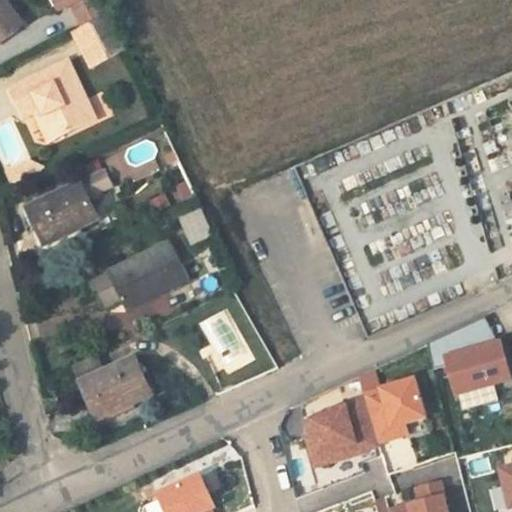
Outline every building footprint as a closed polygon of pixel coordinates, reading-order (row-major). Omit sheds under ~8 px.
[(44,0),(55,16),(66,8),(60,0),(44,0)] [(60,0),(66,8),(69,5),(83,31),(106,19),(97,0),(60,0)] [(0,2),(0,56),(27,37),(0,2)] [(83,31),(72,36),(90,73),(124,56),(106,19),(83,31)] [(103,124),(68,61),(8,93),(24,122),(40,114),(58,148),(103,124)] [(8,179),(14,191),(23,186),(17,174),(8,179)] [(82,187),(33,214),(52,251),(102,224),(82,187)] [(192,216),(171,226),(184,250),(205,241),(192,216)] [(172,242),(115,268),(129,296),(135,307),(192,281),(172,242)] [(115,268),(101,275),(115,302),(129,296),(115,268)] [(449,362),(482,353),(475,328),(430,348),(436,373),(451,369),(449,362)] [(482,353),(449,362),(451,369),(458,398),(511,384),(511,381),(503,348),(482,353)] [(134,368),(105,382),(96,363),(72,375),(96,427),(151,403),(134,368)] [(378,371),(361,377),(382,446),(412,438),(409,427),(431,421),(418,379),(383,389),(378,371)] [(310,423),(317,468),(380,451),(366,401),(350,405),(310,423)] [(511,511),(511,467),(501,470),(511,511)] [(217,511),(202,474),(158,494),(166,511),(217,511)] [(451,511),(444,482),(416,488),(419,502),(392,509),(392,511),(451,511)]
